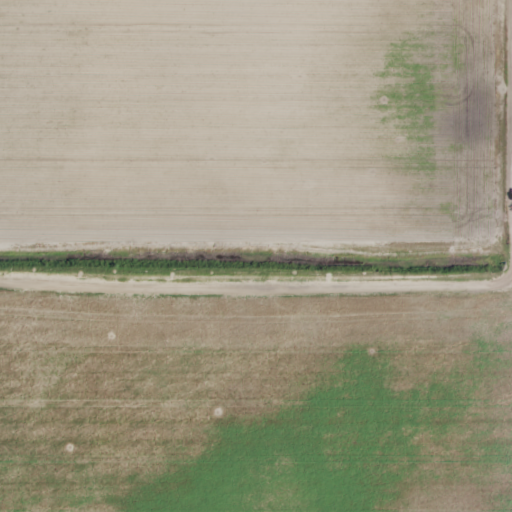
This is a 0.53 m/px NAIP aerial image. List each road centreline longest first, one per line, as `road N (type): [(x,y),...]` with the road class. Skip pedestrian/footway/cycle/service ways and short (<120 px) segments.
road 1 (track): [(0,274),(108,271),(511,290)]
road 2 (residential): [(511,130),(511,0)]
